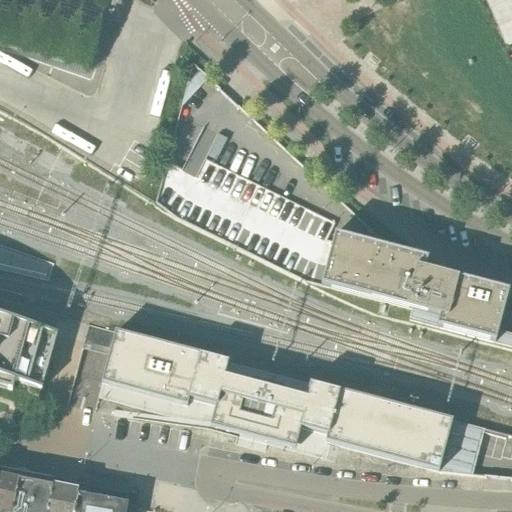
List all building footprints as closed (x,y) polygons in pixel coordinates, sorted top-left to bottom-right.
[(335,235),(321,287),(412,311),(409,321),(511,348),(511,334),(498,331),(508,297),(464,286),(424,275),(428,260),(391,250),(335,235)] [(0,386),(39,397),(42,387),(43,388),(49,368),(51,358),(58,336),(57,336),(58,334),(57,334),(59,328),(43,324),(41,329),(0,317),(0,386)] [(215,407),(210,427),(296,450),(301,430),(327,437),(325,444),(439,473),(473,477),(485,430),(313,385),(309,398),(224,375),(227,363),(115,333),(102,385),(187,407),(189,401),(215,407)] [(0,467),(0,511),(13,511),(22,472),(0,467)] [(22,472),(13,511),(47,511),(54,479),(22,472)] [(54,479),(47,511),(73,511),(79,484),(54,479)] [(135,511),(136,506),(127,504),(128,494),(79,484),(73,511),(135,511)]
